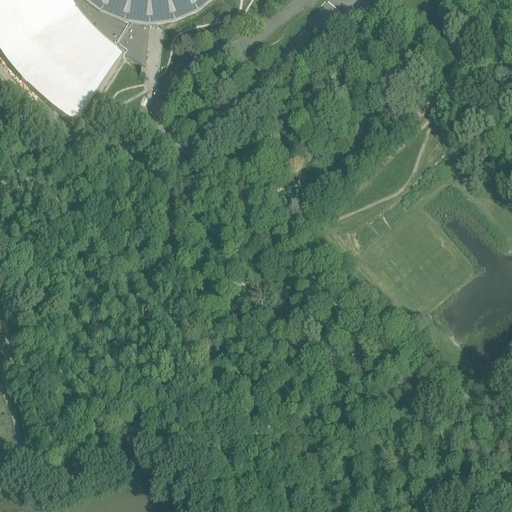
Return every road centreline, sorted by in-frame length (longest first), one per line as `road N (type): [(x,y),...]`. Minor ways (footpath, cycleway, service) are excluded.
road 1 (unknown): [(34,265),(24,306),(57,401),(89,414),(142,402),(183,411),(219,402),(282,442),(320,398),(282,389),(244,346),(210,281),(253,282),(301,244),(332,274),(367,334),(427,387),(455,456),(511,499)]
road 2 (unknown): [(339,0),(211,138),(179,153),(161,138),(169,102),(190,76),(300,0)]
road 3 (unknown): [(506,0),(446,111),(320,237),(301,244)]
road 4 (unknown): [(34,265),(76,232),(108,224),(140,265),(158,267),(177,256),(210,281)]
road 5 (unknown): [(0,160),(25,177),(78,189),(108,224)]
